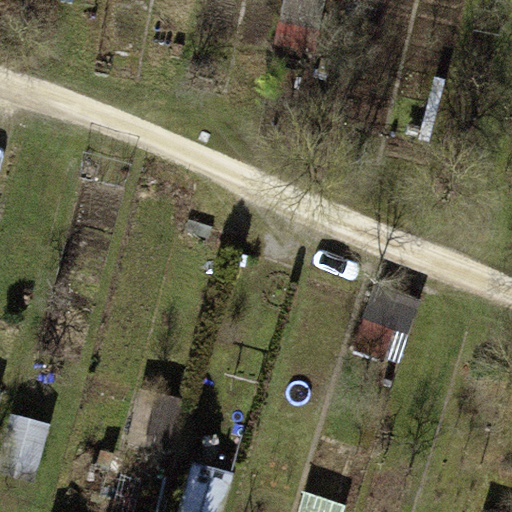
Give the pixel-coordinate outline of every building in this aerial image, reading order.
[(325,49),(334,0),(296,0),(288,42),(325,49)] [(177,451),(188,401),(146,392),(135,442),(177,451)] [(49,469),(53,428),(24,425),(19,466),(49,469)] [(188,511),(230,511),(239,474),(199,465),(188,511)] [(310,511),(349,511),(351,509),(314,500),(310,511)]
